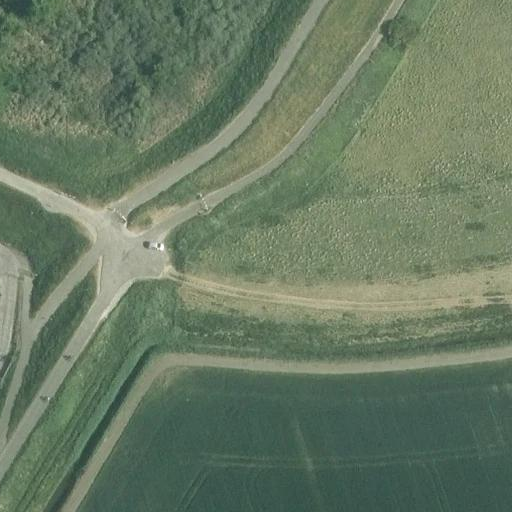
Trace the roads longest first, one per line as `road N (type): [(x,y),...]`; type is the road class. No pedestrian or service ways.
road 1 (track): [(401,0),(301,142),(252,180),(167,220),(135,248)]
road 2 (unclassified): [(0,471),(135,248)]
